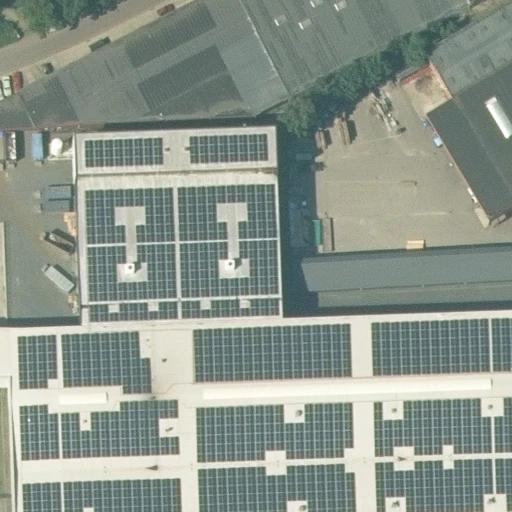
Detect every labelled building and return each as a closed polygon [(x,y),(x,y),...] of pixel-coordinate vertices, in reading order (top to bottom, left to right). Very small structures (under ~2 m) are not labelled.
[(0,133),(254,121),(469,11),(483,3),(481,0),(203,0),(0,104),(0,133)] [(511,1),(490,15),(487,11),(483,10),(474,15),(478,22),(422,55),(421,56),(446,98),(451,104),(511,205),(511,1)] [(275,137),(71,143),(76,317),(280,311),(275,137)] [(511,250),(290,263),(292,295),(511,282),(511,250)] [(511,511),(511,321),(0,340),(0,389),(7,389),(11,511),(511,511)]
